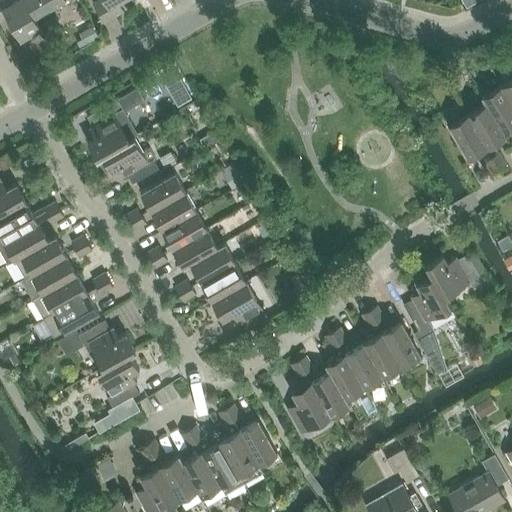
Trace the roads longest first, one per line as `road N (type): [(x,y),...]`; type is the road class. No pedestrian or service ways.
road 1 (residential): [(452,215),(390,251),(289,344),(226,381),(204,381),(114,226),(78,189),(34,112)]
road 2 (residential): [(34,112),(228,0)]
road 3 (residential): [(300,0),(445,35),(511,7)]
